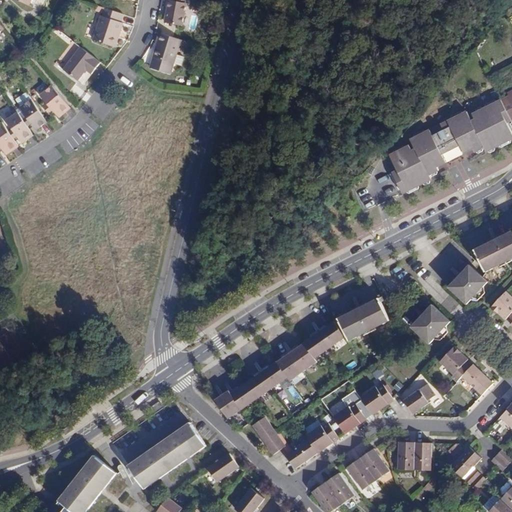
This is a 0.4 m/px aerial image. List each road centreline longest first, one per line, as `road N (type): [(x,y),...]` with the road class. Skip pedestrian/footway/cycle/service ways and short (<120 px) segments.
road 1 (residential): [(244,0),(161,326),(171,375)]
road 2 (residential): [(492,191),(293,293),(171,375)]
road 3 (residential): [(511,376),(465,424),(372,427),(288,489)]
road 4 (residential): [(0,177),(83,117),(142,40),(151,0)]
road 5 (residential): [(171,375),(67,446),(21,464)]
road 6 (residential): [(288,489),(171,375)]
